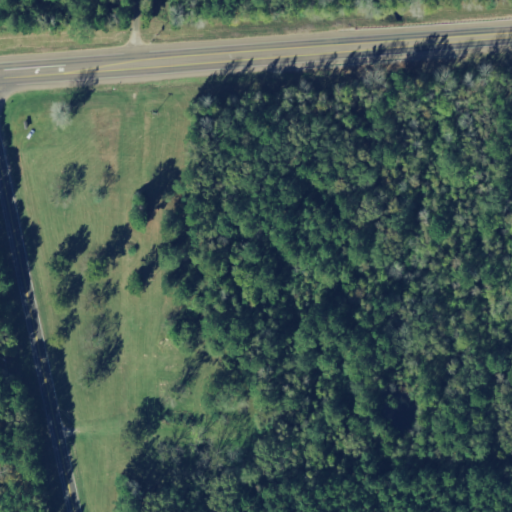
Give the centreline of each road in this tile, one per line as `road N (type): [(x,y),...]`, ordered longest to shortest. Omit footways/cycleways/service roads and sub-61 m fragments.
road 1 (trunk): [(0,73),(511,33)]
road 2 (tertiary): [(0,164),(74,511)]
